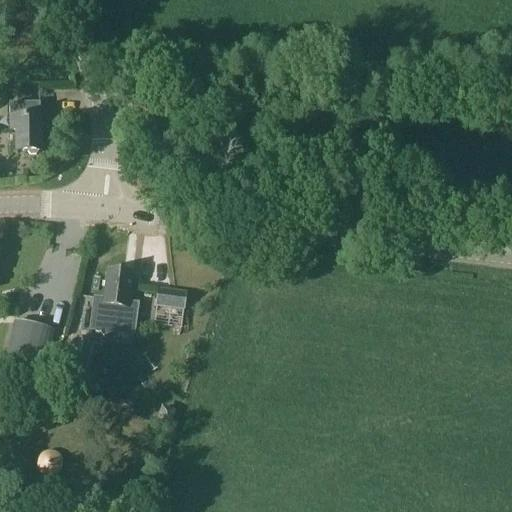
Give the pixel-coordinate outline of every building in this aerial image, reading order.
[(28,154),(29,155),(36,155),(37,154),(42,153),(42,119),(38,119),(38,106),(11,106),(11,132),(16,132),(16,154),(28,154)] [(182,109),(170,114),(177,129),(189,124),(182,109)] [(96,301),(93,331),(137,336),(141,306),(128,305),(132,275),(107,272),(103,302),(96,301)] [(189,298),(159,295),(158,308),(188,312),(189,298)] [(19,324),(9,364),(47,374),(58,334),(19,324)] [(73,343),(61,387),(80,392),(92,348),(73,343)]
